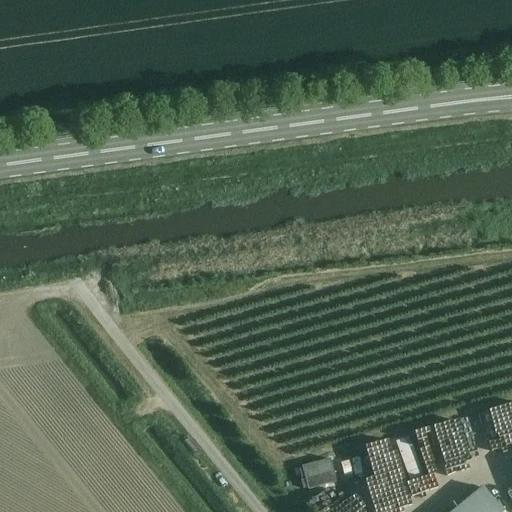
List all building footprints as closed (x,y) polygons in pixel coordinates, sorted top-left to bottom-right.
[(437,421),(387,437),(398,469),(407,466),(411,481),(418,479),(415,469),(449,459),(437,421)] [(502,450),(511,445),(511,434),(498,441),(502,450)] [(298,461),(304,482),(330,475),(324,454),(298,461)] [(345,456),(337,459),(342,476),(351,474),(345,456)] [(376,458),(366,461),(372,483),(382,480),(376,458)] [(501,511),(482,488),(452,511),(501,511)]
